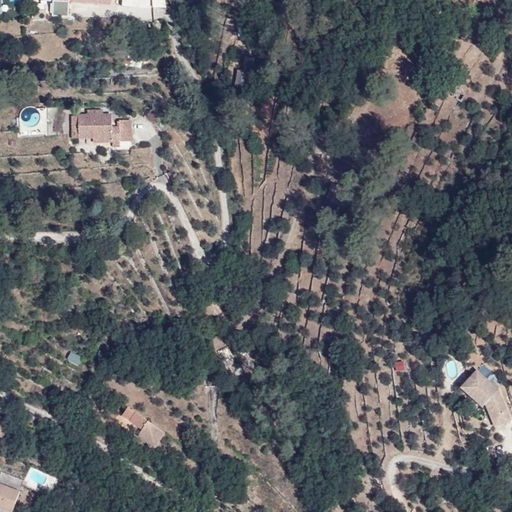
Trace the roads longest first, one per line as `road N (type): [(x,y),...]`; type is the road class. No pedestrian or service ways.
road 1 (unclassified): [(170,0),(174,50),(214,113),(222,255),(202,255),(173,196),(157,185),(138,192),(123,233),(0,237)]
road 2 (unclassified): [(0,392),(206,511)]
road 3 (unknown): [(405,511),(394,488),(397,459),(511,479)]
